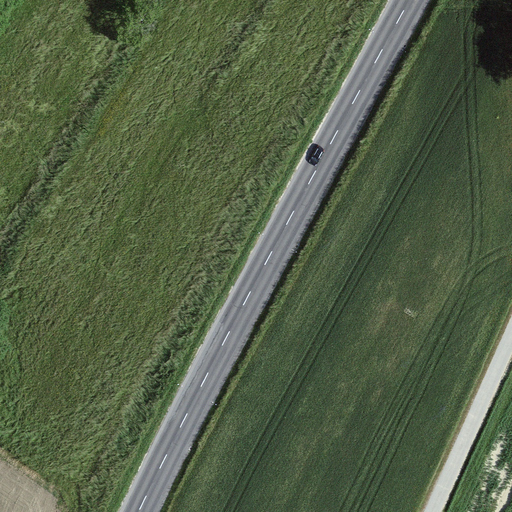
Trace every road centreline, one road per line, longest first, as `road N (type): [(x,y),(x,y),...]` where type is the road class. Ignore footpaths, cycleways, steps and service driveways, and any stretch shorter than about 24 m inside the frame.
road 1 (secondary): [(139,511),(408,0)]
road 2 (track): [(432,511),(511,336)]
